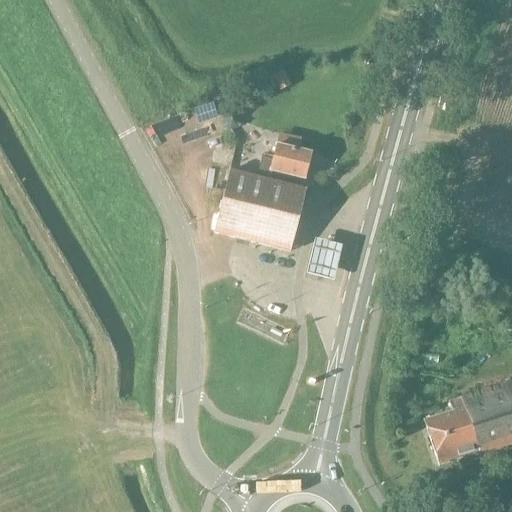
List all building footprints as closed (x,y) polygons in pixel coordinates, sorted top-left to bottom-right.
[(282,71),(271,77),(278,92),(289,86),(282,71)] [(268,182),(270,173),(303,181),(309,155),(274,147),(271,162),(261,159),(256,179),(229,172),(214,234),(290,253),(305,190),(268,182)] [(342,247),(316,241),(307,276),(333,282),(342,247)] [(423,284),(422,289),(421,291),(430,293),(432,286),(423,284)] [(479,454),(481,462),(511,451),(511,383),(450,403),(453,413),(425,421),(439,467),(479,454)]
